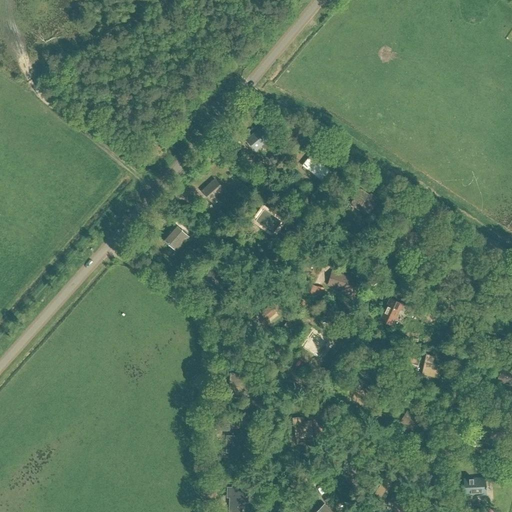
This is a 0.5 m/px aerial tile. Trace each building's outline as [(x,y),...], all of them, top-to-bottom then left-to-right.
[(274,135),(278,131),(269,120),(264,125),(274,135)] [(255,150),(261,145),(263,147),(264,148),(265,148),(266,148),(267,148),(268,148),(268,147),(269,147),(270,146),(270,145),(271,144),(271,143),(271,142),(270,141),(270,140),(269,140),(268,139),(260,129),(246,140),(255,150)] [(333,171),(332,171),(336,165),(331,161),(326,168),(311,156),(303,166),(324,182),(333,171)] [(215,178),(201,190),(202,192),(210,201),(211,202),(217,197),(221,202),(228,195),(229,195),(215,178)] [(360,188),(350,204),(357,209),(364,214),(368,209),(370,210),(371,211),(379,199),(370,193),(370,194),(360,188)] [(264,209),(255,221),(272,233),(281,221),(264,209)] [(222,211),(217,216),(220,220),(225,215),(222,211)] [(176,251),(188,237),(175,224),(162,238),(176,251)] [(406,227),(398,241),(414,251),(417,246),(419,247),(419,246),(426,235),(427,234),(418,229),(416,233),(406,227)] [(201,237),(196,242),(200,246),(205,241),(201,237)] [(471,271),(459,262),(452,273),(470,285),(478,272),(473,268),(471,271)] [(211,265),(203,280),(218,288),(227,273),(211,265)] [(350,295),(355,277),(332,271),(328,286),(340,289),(339,292),(350,295)] [(479,294),(485,285),(479,281),(473,290),(479,294)] [(318,287),(315,296),(321,298),(324,288),(318,287)] [(389,298),(379,319),(392,326),(400,310),(402,311),(405,305),(405,304),(400,302),(400,303),(389,298)] [(271,303),(256,315),(257,317),(262,323),(265,327),(271,322),(270,322),(268,319),(276,313),(278,315),(279,316),(280,315),(271,303)] [(289,323),(295,317),(290,311),(284,317),(289,323)] [(329,325),(334,317),(325,311),(321,319),(329,325)] [(452,319),(435,316),(432,331),(449,334),(452,319)] [(347,338),(342,344),(348,349),(357,336),(344,327),(340,333),(347,338)] [(320,359),(330,344),(313,333),(303,347),(320,359)] [(486,347),(484,353),(495,357),(497,351),(486,347)] [(437,379),(440,367),(433,365),(435,356),(427,354),(425,363),(422,375),(437,379)] [(404,362),(403,366),(410,368),(411,364),(417,366),(419,360),(405,356),(404,362)] [(511,384),(511,369),(502,366),(497,380),(511,384)] [(230,373),(228,397),(245,398),(246,374),(230,373)] [(354,379),(344,392),(362,405),(369,396),(359,389),(362,385),(354,379)] [(404,401),(414,407),(418,402),(408,396),(404,401)] [(242,411),(242,403),(233,403),(233,411),(242,411)] [(413,430),(420,420),(406,411),(400,422),(413,430)] [(303,417),(293,418),(293,427),(295,427),(296,438),(306,437),(306,438),(312,437),(311,421),(303,421),(303,417)] [(485,417),(480,436),(499,441),(501,430),(505,431),(508,423),(485,417)] [(475,425),(473,433),(480,434),(482,427),(475,425)] [(226,435),(226,452),(238,453),(239,436),(226,435)] [(471,438),(468,450),(481,453),(484,442),(471,438)] [(343,469),(343,470),(355,470),(356,451),(344,450),(344,452),(343,469)] [(473,456),(471,464),(480,466),(482,458),(473,456)] [(376,490),(374,494),(380,498),(387,489),(397,477),(395,476),(397,473),(392,470),(390,473),(385,479),(379,475),(375,480),(378,482),(380,484),(376,490)] [(368,492),(371,480),(366,479),(362,490),(368,492)] [(484,479),(465,480),(466,494),(484,493),(484,479)] [(241,511),(242,502),(247,502),(248,488),(228,488),(227,497),(230,497),(230,502),(230,511),(241,511)] [(390,511),(404,511),(408,498),(406,498),(391,495),(390,502),(393,502),(390,511)] [(333,511),(324,503),(315,511),(333,511)]
